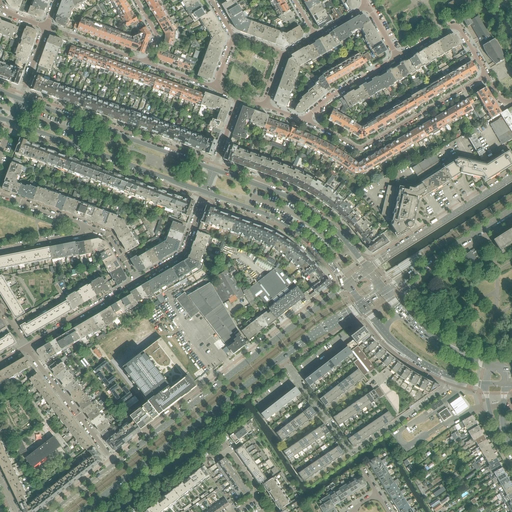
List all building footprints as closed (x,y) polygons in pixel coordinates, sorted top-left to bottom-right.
[(21,6),(22,0),(16,0),(17,1),(14,2),(15,3),(10,6),(11,8),(19,11),(21,6)] [(41,19),(45,8),(46,8),(48,5),(35,0),(33,8),(31,7),(29,14),(37,17),(41,19)] [(75,6),(71,0),(63,0),(60,7),(71,11),(73,8),(75,6)] [(163,6),(160,1),(159,0),(150,0),(147,2),(148,3),(147,4),(148,6),(149,6),(150,8),(150,9),(151,10),(152,11),(153,12),(163,6)] [(199,6),(197,2),(195,0),(186,0),(184,2),(192,15),(202,9),(200,5),(199,6)] [(242,13),(237,6),(233,0),(231,0),(227,3),(222,5),(231,19),(242,13)] [(324,10),(320,4),(317,0),(310,0),(306,3),(305,3),(313,17),(324,10)] [(356,7),(357,4),(355,1),(356,1),(355,0),(341,0),(344,5),(348,12),(353,9),(356,7)] [(473,4),(470,0),(454,0),(448,4),(451,9),(462,3),(465,8),(473,4)] [(290,11),(288,8),(287,8),(285,5),(286,4),(284,1),(274,7),(276,10),(275,10),(277,14),(278,14),(280,16),(290,11)] [(131,10),(130,8),(129,8),(128,6),(128,5),(127,3),(126,3),(126,2),(117,7),(122,17),(131,12),(131,10)] [(169,15),(166,11),(163,6),(153,12),(153,13),(153,14),(154,15),(155,15),(156,18),(157,20),(158,21),(169,15)] [(67,23),(71,11),(60,7),(56,19),(57,20),(56,21),(57,24),(59,25),(61,26),(61,27),(63,27),(65,27),(67,23)] [(196,21),(199,19),(207,14),(205,11),(204,12),(202,9),(192,15),(196,21)] [(320,29),(332,22),(328,16),(327,17),(324,10),(313,17),(320,29)] [(247,34),(251,22),(254,18),(251,15),(248,17),(244,11),(242,13),(231,19),(237,30),(238,31),(247,34)] [(294,18),(290,12),(290,11),(280,16),(279,17),(282,21),(283,21),(284,23),(285,23),(288,21),(294,18)] [(137,21),(135,16),(134,16),(133,15),(134,14),(133,13),(132,13),(131,12),(122,17),(126,23),(126,22),(129,26),(133,24),(137,21)] [(219,25),(215,19),(211,12),(207,14),(199,19),(206,30),(207,29),(208,32),(219,25)] [(161,26),(172,20),(175,18),(174,16),(171,17),(172,17),(171,18),(169,18),(169,17),(170,17),(169,15),(158,21),(161,26)] [(364,25),(369,22),(367,19),(365,17),(364,16),(363,16),(362,16),(361,16),(359,17),(358,17),(346,24),(351,32),(357,29),(362,29),(364,25)] [(492,40),(489,36),(478,16),(471,20),(468,16),(463,19),(467,27),(471,25),(483,46),(484,50),(488,56),(495,65),(504,60),(501,49),(497,42),(494,39),(492,40)] [(88,33),(92,22),(82,19),(78,29),(79,30),(80,31),(81,31),(82,31),(85,32),(86,33),(87,33),(88,33)] [(164,31),(174,24),(172,20),(161,26),(164,31)] [(13,33),(16,26),(1,21),(0,24),(0,34),(11,38),(12,39),(13,37),(12,36),(13,33)] [(99,37),(103,26),(92,22),(88,33),(90,34),(92,35),(95,35),(95,36),(97,37),(97,36),(99,37)] [(261,39),(265,27),(251,22),(247,34),(261,39)] [(367,44),(378,38),(369,22),(364,25),(362,29),(366,36),(364,37),(362,38),(365,42),(366,42),(367,44)] [(177,29),(174,24),(164,31),(166,34),(177,29)] [(349,36),(351,34),(352,34),(351,32),(346,24),(332,32),(333,32),(338,41),(339,43),(350,37),(349,36)] [(226,36),(219,25),(208,32),(213,39),(212,41),(211,41),(209,47),(221,51),(226,37),(226,36)] [(303,34),(299,27),(298,25),(296,26),(297,29),(291,32),(296,40),(302,37),(303,34)] [(109,41),(113,30),(103,26),(99,37),(100,37),(100,38),(102,39),(103,38),(105,39),(105,40),(107,41),(108,40),(109,41)] [(32,46),(35,39),(36,36),(37,33),(36,31),(33,30),(26,27),(21,42),(32,46)] [(150,35),(146,27),(140,31),(142,34),(139,35),(141,40),(148,42),(150,35)] [(275,44),(279,32),(265,27),(261,39),(275,44)] [(178,35),(178,33),(182,32),(184,31),(183,29),(181,29),(177,29),(166,34),(166,39),(178,39),(178,36),(178,35)] [(119,44),(123,35),(117,32),(113,30),(109,41),(110,41),(111,42),(112,42),(113,42),(116,43),(116,44),(117,44),(118,44),(119,44)] [(288,45),(283,36),(284,34),(279,32),(275,44),(283,47),(285,47),(288,45)] [(296,40),(291,32),(286,35),(284,34),(283,36),(288,45),(296,40)] [(325,51),(338,44),(339,43),(338,41),(333,32),(329,34),(330,35),(323,39),(322,38),(319,40),(325,51)] [(461,44),(456,36),(455,36),(455,35),(453,34),(451,35),(450,35),(443,39),(442,39),(439,41),(442,47),(440,48),(443,54),(456,46),(457,47),(461,44)] [(131,49),(134,41),(133,39),(127,37),(128,36),(123,35),(119,44),(121,45),(121,46),(123,46),(126,47),(128,48),(129,48),(131,49)] [(146,47),(148,42),(141,40),(139,35),(133,39),(134,41),(131,49),(144,53),(146,47)] [(62,47),(64,41),(55,38),(52,37),(50,38),(49,40),(48,40),(45,51),(57,55),(59,48),(60,48),(60,46),(62,47)] [(386,51),(378,38),(367,44),(371,51),(375,57),(386,51)] [(175,42),(175,40),(177,40),(177,41),(181,41),(182,39),(178,39),(166,39),(163,45),(167,46),(168,47),(169,46),(172,48),(173,46),(175,42)] [(200,46),(199,44),(196,39),(194,40),(191,45),(199,48),(200,46)] [(312,59),(325,51),(319,40),(316,42),(316,43),(309,47),(309,46),(305,48),(312,59)] [(443,54),(440,48),(442,47),(439,41),(434,44),(427,48),(427,49),(426,49),(425,49),(422,51),(423,51),(429,62),(443,54)] [(27,61),(30,53),(32,46),(21,42),(20,45),(19,44),(16,54),(17,54),(16,57),(21,59),(27,61)] [(74,54),(75,52),(77,48),(76,48),(76,47),(74,47),(73,47),(72,47),(69,53),(68,56),(73,58),(74,55),(74,54)] [(216,66),(221,51),(209,47),(204,61),(216,66)] [(312,59),(305,48),(292,55),(292,56),(293,58),(299,67),(312,59)] [(83,58),(83,57),(84,55),(86,52),(85,52),(85,51),(83,50),(83,51),(81,50),(80,53),(79,54),(78,56),(79,56),(78,60),(76,65),(77,65),(79,60),(82,61),(83,58)] [(51,70),(57,55),(45,51),(39,66),(48,69),(51,70)] [(88,59),(88,57),(89,57),(90,53),(90,52),(87,51),(87,52),(86,52),(84,55),(83,57),(83,58),(82,61),(87,63),(88,60),(88,59)] [(161,60),(164,53),(159,51),(156,58),(161,60)] [(429,62),(423,51),(419,54),(418,53),(415,55),(421,66),(423,64),(424,65),(429,63),(428,62),(429,62)] [(167,62),(169,55),(164,53),(161,60),(167,62)] [(183,68),(187,57),(188,55),(186,54),(186,56),(182,54),(181,57),(181,59),(178,66),(183,68)] [(364,63),(361,58),(359,54),(350,59),(355,68),(356,68),(357,68),(358,67),(359,66),(361,65),(362,65),(363,64),(364,63)] [(97,62),(98,60),(99,57),(99,56),(97,55),(96,56),(95,55),(94,58),(93,59),(92,61),(93,61),(91,65),(96,66),(97,63),(97,62)] [(172,64),(175,57),(169,55),(167,62),(172,64)] [(355,68),(350,59),(347,55),(346,55),(349,59),(341,64),(346,74),(348,73),(350,72),(352,70),(353,70),(354,70),(354,69),(355,68)] [(421,66),(415,55),(413,56),(413,57),(405,61),(402,62),(409,73),(411,72),(412,72),(419,68),(418,67),(421,66)] [(191,64),(193,57),(192,56),(191,58),(187,57),(183,68),(189,70),(191,64)] [(178,66),(181,59),(175,57),(172,64),(178,66)] [(106,66),(107,64),(109,60),(108,60),(108,59),(106,58),(106,59),(104,58),(103,62),(102,62),(101,64),(102,65),(101,68),(99,73),(100,73),(101,71),(102,69),(105,70),(106,66)] [(296,79),(299,72),(297,71),(299,67),(293,58),(289,60),(284,74),(296,79)] [(476,70),(470,60),(467,62),(467,63),(465,64),(472,75),(477,72),(476,70)] [(211,78),(213,73),(216,66),(204,61),(200,71),(198,76),(207,79),(207,77),(211,78)] [(115,69),(116,67),(117,67),(118,63),(117,63),(117,62),(115,62),(113,62),(112,65),(111,65),(110,67),(111,68),(110,71),(114,73),(116,70),(115,69)] [(409,73),(402,62),(399,64),(400,65),(392,69),(392,68),(389,70),(395,81),(398,79),(399,80),(407,75),(406,74),(409,73)] [(346,74),(341,64),(338,66),(332,69),(337,79),(339,78),(341,77),(343,76),(344,76),(345,75),(345,74),(346,74)] [(472,75),(465,64),(457,69),(463,80),(466,78),(465,78),(469,76),(470,76),(472,75)] [(124,72),(125,70),(126,70),(127,67),(127,66),(124,65),(124,66),(122,65),(121,68),(121,69),(120,71),(119,75),(123,76),(124,73),(124,72)] [(47,72),(48,69),(39,66),(36,73),(39,74),(41,70),(47,72)] [(129,74),(130,72),(132,69),(132,68),(129,66),(128,67),(127,67),(126,70),(125,70),(124,72),(124,73),(123,76),(128,78),(129,75),(129,74)] [(18,85),(23,71),(16,68),(15,69),(11,68),(11,69),(7,67),(3,79),(7,81),(7,80),(11,81),(12,81),(11,82),(18,85)] [(134,76),(135,74),(136,74),(137,70),(134,68),(133,69),(132,69),(130,72),(129,74),(129,75),(128,78),(133,80),(135,77),(134,76)] [(337,79),(332,69),(323,75),(324,76),(329,84),(332,83),(332,82),(334,81),(335,81),(336,80),(336,79),(337,79)] [(463,80),(457,69),(448,75),(454,85),(457,84),(457,83),(460,81),(461,81),(463,80)] [(139,78),(140,76),(141,76),(142,72),(142,71),(139,70),(138,71),(137,70),(136,74),(135,74),(134,76),(135,77),(133,80),(139,82),(140,79),(139,78)] [(395,81),(389,70),(386,72),(383,75),(379,77),(378,76),(376,78),(382,88),(385,87),(385,88),(393,83),(393,82),(395,81)] [(144,80),(145,78),(146,77),(147,74),(147,73),(144,72),(143,73),(142,72),(141,76),(140,76),(139,78),(140,79),(139,82),(138,84),(137,87),(138,87),(139,84),(140,84),(140,83),(143,84),(145,80),(144,80)] [(149,81),(150,79),(151,79),(152,76),(152,75),(149,74),(148,75),(147,74),(146,77),(145,78),(144,80),(145,80),(143,84),(148,86),(150,82),(149,81)] [(291,93),(293,87),(295,87),(295,88),(298,89),(299,86),(296,85),(297,85),(294,84),(296,79),(284,74),(279,88),(291,93)] [(45,94),(49,81),(46,80),(46,81),(42,79),(42,78),(36,75),(31,89),(38,92),(40,92),(45,94)] [(454,85),(448,75),(440,80),(446,90),(448,89),(448,88),(452,86),(454,85)] [(153,87),(157,78),(157,77),(154,76),(153,76),(152,76),(151,79),(150,79),(149,81),(150,82),(148,86),(153,87)] [(329,86),(328,85),(329,84),(324,76),(319,79),(320,80),(315,84),(316,85),(324,94),(326,93),(326,91),(325,90),(328,88),(329,86)] [(159,90),(163,80),(162,80),(162,79),(159,78),(157,78),(153,87),(153,89),(155,90),(155,89),(158,90),(159,90)] [(382,88),(376,78),(372,80),(373,80),(366,84),(363,86),(369,97),(382,89),(382,88)] [(164,92),(168,82),(167,82),(168,81),(165,80),(164,80),(163,80),(159,90),(158,90),(158,91),(160,92),(161,91),(164,92)] [(446,90),(440,80),(430,85),(436,96),(439,94),(438,94),(443,91),(443,92),(446,90)] [(55,98),(60,86),(57,85),(58,82),(55,81),(54,84),(52,83),(53,82),(49,81),(45,94),(52,96),(52,97),(55,98)] [(169,94),(173,84),(173,83),(170,81),(170,82),(168,82),(164,92),(163,93),(166,94),(166,93),(169,94)] [(175,96),(178,86),(178,85),(175,83),(175,84),(173,84),(169,94),(169,95),(171,96),(171,94),(174,96),(175,96)] [(180,98),(184,87),(183,87),(184,87),(180,85),(180,86),(178,86),(175,96),(174,96),(174,97),(176,98),(176,96),(180,98)] [(324,94),(316,85),(308,92),(316,101),(324,94)] [(436,96),(430,85),(420,91),(427,101),(429,100),(429,99),(432,98),(433,97),(436,96)] [(66,102),(71,89),(68,88),(67,89),(60,86),(55,98),(59,100),(59,99),(66,102)] [(369,97),(363,86),(359,87),(360,88),(354,91),(353,91),(350,93),(356,103),(359,102),(359,103),(369,97)] [(185,100),(189,89),(189,88),(186,87),(186,88),(184,87),(180,98),(179,99),(181,99),(182,98),(185,99),(185,100)] [(494,100),(489,93),(486,87),(476,93),(484,106),(494,100)] [(288,103),(289,100),(291,93),(279,88),(276,95),(274,101),(278,103),(277,104),(286,107),(288,103)] [(77,106),(82,94),(74,91),(74,90),(71,89),(66,102),(74,104),(74,105),(77,106)] [(190,103),(194,91),(194,90),(191,89),(191,90),(189,89),(185,100),(185,99),(185,100),(187,101),(190,103)] [(88,110),(93,97),(90,96),(90,97),(87,96),(88,94),(89,94),(90,91),(87,90),(85,95),(82,94),(77,106),(81,108),(81,107),(88,110)] [(196,103),(200,93),(199,93),(200,92),(196,91),(196,92),(194,91),(190,103),(192,103),(193,102),(196,103)] [(427,101),(420,91),(411,96),(417,107),(420,105),(419,105),(424,102),(424,103),(427,101)] [(316,101),(308,92),(302,98),(303,99),(299,102),(300,104),(299,105),(304,111),(316,101)] [(205,94),(202,93),(201,94),(200,93),(196,103),(195,104),(198,105),(198,104),(201,105),(205,94)] [(216,107),(220,98),(205,93),(205,94),(201,105),(213,110),(213,109),(216,109),(216,107)] [(356,103),(350,93),(347,95),(344,97),(350,107),(356,103)] [(417,107),(411,96),(401,102),(408,112),(411,111),(410,110),(414,108),(414,109),(417,107)] [(99,114),(104,102),(96,99),(96,98),(93,97),(88,110),(96,112),(96,113),(99,114)] [(225,118),(230,104),(230,102),(229,102),(220,98),(216,107),(221,109),(218,116),(225,118)] [(348,108),(343,98),(340,99),(346,109),(348,108)] [(470,105),(467,99),(458,104),(464,115),(473,110),(470,105)] [(501,113),(498,108),(494,100),(484,106),(491,119),(500,114),(501,113)] [(110,118),(115,105),(112,104),(112,105),(104,102),(99,114),(103,116),(103,115),(110,118)] [(408,112),(401,102),(392,108),(398,118),(401,116),(404,114),(405,114),(408,112)] [(464,116),(464,115),(458,104),(446,112),(451,121),(450,121),(452,123),(457,120),(459,123),(461,121),(460,118),(464,116)] [(121,122),(126,110),(118,107),(118,106),(115,105),(110,118),(118,120),(118,121),(121,122)] [(304,111),(299,105),(297,106),(296,111),(300,113),(301,113),(304,111)] [(133,126),(137,113),(134,112),(134,110),(132,109),(133,107),(132,106),(131,109),(132,110),(131,112),(126,110),(121,122),(125,124),(125,123),(133,126)] [(511,106),(503,112),(501,113),(500,114),(502,118),(511,133),(511,106)] [(243,130),(247,118),(251,120),(254,111),(245,108),(244,108),(243,108),(243,109),(236,128),(243,130)] [(398,118),(392,108),(383,113),(389,123),(392,121),(395,119),(395,120),(398,118)] [(338,125),(343,116),(338,113),(337,113),(338,112),(335,110),(334,109),(333,110),(332,110),(331,114),(329,120),(331,122),(332,121),(335,123),(338,125)] [(143,130),(148,118),(142,116),(143,114),(144,115),(145,112),(142,111),(141,114),(141,113),(140,114),(137,113),(133,126),(140,128),(140,129),(143,130)] [(268,119),(269,116),(254,111),(251,120),(250,122),(253,123),(252,124),(264,128),(268,119)] [(445,124),(450,121),(451,121),(446,112),(433,119),(440,131),(445,128),(446,130),(447,129),(448,131),(451,129),(449,125),(446,127),(445,124)] [(389,123),(383,113),(375,118),(381,128),(384,126),(383,126),(387,124),(387,125),(389,123)] [(154,134),(159,122),(153,120),(155,115),(154,114),(153,117),(152,116),(151,119),(148,118),(143,130),(147,132),(147,131),(154,134)] [(223,123),(225,118),(218,116),(213,115),(212,119),(223,123)] [(346,130),(351,121),(343,116),(338,125),(340,126),(344,128),(346,130)] [(381,128),(375,118),(366,123),(367,124),(372,133),(375,132),(375,131),(376,131),(378,129),(378,130),(381,128)] [(511,133),(502,118),(490,125),(502,145),(511,139),(511,133)] [(221,131),(223,123),(212,119),(211,122),(210,121),(208,126),(212,128),(221,131)] [(274,135),(278,123),(268,119),(264,128),(264,130),(263,132),(266,133),(266,132),(267,132),(274,135)] [(440,131),(433,119),(420,127),(425,136),(426,136),(430,133),(431,135),(432,135),(433,135),(432,136),(434,137),(436,136),(434,134),(440,131)] [(355,136),(361,127),(355,124),(356,123),(351,121),(346,130),(349,131),(353,133),(353,134),(355,136)] [(165,138),(170,126),(159,122),(154,134),(162,136),(162,137),(165,138)] [(285,138),(289,127),(278,123),(274,135),(285,139),(285,138)] [(372,133),(367,124),(363,127),(361,127),(355,136),(358,137),(359,137),(361,139),(369,134),(370,135),(372,133)] [(176,142),(181,130),(176,128),(177,125),(176,125),(175,128),(170,126),(165,138),(169,140),(169,139),(176,142)] [(291,140),(295,129),(289,127),(285,138),(291,141),(291,140)] [(420,142),(427,138),(426,136),(425,136),(420,127),(407,134),(413,143),(417,141),(418,143),(420,145),(422,144),(420,142)] [(247,132),(243,130),(236,128),(233,135),(240,138),(245,139),(247,134),(246,134),(247,132)] [(187,146),(192,133),(181,129),(181,130),(176,142),(184,144),(184,145),(187,146)] [(305,145),(309,134),(295,129),(291,140),(294,141),(294,142),(301,144),(301,143),(305,145)] [(199,150),(203,137),(204,135),(200,133),(201,131),(199,130),(198,133),(198,135),(192,133),(187,146),(191,148),(191,147),(199,150)] [(317,151),(322,141),(309,134),(305,145),(304,146),(314,150),(313,151),(316,153),(317,151)] [(407,147),(413,143),(407,134),(394,142),(399,151),(400,151),(401,152),(407,149),(408,152),(410,151),(409,148),(408,149),(407,147)] [(488,158),(474,134),(468,138),(479,156),(481,159),(484,161),(488,158)] [(212,155),(217,141),(211,139),(210,140),(203,137),(199,150),(205,152),(205,153),(212,155)] [(31,158),(36,145),(32,143),(32,144),(29,143),(30,143),(27,142),(27,141),(21,139),(16,153),(24,155),(31,158)] [(231,162),(236,148),(238,144),(233,142),(231,141),(224,160),(228,161),(231,162)] [(335,148),(330,145),(322,141),(317,151),(320,152),(320,153),(326,157),(325,158),(328,160),(330,157),(335,148)] [(396,153),(399,151),(394,142),(381,149),(387,159),(389,157),(390,158),(393,156),(393,155),(396,153)] [(47,164),(52,150),(48,149),(47,150),(40,147),(40,146),(36,145),(31,158),(47,164)] [(242,166),(247,152),(236,148),(231,162),(234,163),(234,162),(239,164),(239,165),(242,166)] [(348,156),(343,152),(335,148),(330,157),(332,159),(331,160),(338,164),(339,163),(341,165),(342,165),(348,156)] [(383,160),(387,159),(381,149),(369,157),(374,166),(376,164),(377,165),(384,161),(383,160)] [(511,164),(511,154),(511,152),(509,149),(484,165),(458,159),(444,168),(451,180),(461,173),(481,178),(484,182),(511,164)] [(69,172),(74,158),(70,157),(69,158),(62,155),(55,153),(55,152),(52,150),(47,164),(69,172)] [(301,153),(299,157),(306,159),(309,152),(310,150),(308,150),(308,151),(308,152),(306,156),(301,153)] [(253,170),(258,156),(247,152),(242,166),(244,167),(245,166),(249,168),(250,169),(253,170)] [(451,180),(444,168),(435,154),(412,168),(421,183),(422,184),(421,184),(427,193),(428,193),(428,194),(451,180)] [(263,174),(269,160),(258,156),(253,170),(255,171),(256,170),(260,172),(261,173),(263,174)] [(358,163),(355,161),(348,156),(342,165),(344,166),(343,167),(350,172),(349,173),(354,173),(354,172),(358,172),(358,163)] [(370,168),(374,166),(369,157),(358,163),(358,172),(360,172),(360,173),(365,174),(365,172),(371,169),(370,168)] [(91,180),(96,166),(92,165),(91,166),(77,161),(78,160),(74,158),(69,172),(91,180)] [(274,178),(280,164),(269,160),(263,174),(266,175),(267,174),(271,176),(272,177),(274,178)] [(21,172),(23,166),(20,165),(12,162),(8,173),(17,176),(18,177),(20,171),(21,172)] [(285,182),(291,168),(280,164),(274,178),(277,179),(278,178),(282,180),(282,181),(285,182)] [(113,188),(118,175),(114,173),(114,174),(99,169),(100,168),(96,166),(91,180),(113,188)] [(296,186),(303,173),(291,168),(285,182),(288,183),(289,182),(293,184),(293,185),(296,186)] [(16,180),(17,176),(8,173),(2,189),(17,194),(21,184),(20,183),(18,184),(17,183),(16,180)] [(306,192),(314,179),(303,173),(296,186),(298,188),(299,187),(303,189),(303,190),(306,192)] [(135,196),(140,183),(136,181),(136,182),(122,177),(122,176),(118,175),(113,188),(135,196)] [(316,198),(325,185),(314,179),(306,192),(309,193),(313,195),(313,196),(316,198)] [(158,204),(162,191),(158,189),(158,190),(144,185),(144,184),(140,183),(135,196),(146,200),(158,204)] [(414,224),(420,199),(428,194),(428,193),(427,193),(421,184),(422,184),(421,183),(418,185),(412,188),(409,187),(409,190),(393,187),(388,185),(383,207),(384,207),(383,211),(382,211),(381,215),(393,218),(391,225),(392,227),(396,233),(394,234),(397,238),(411,229),(410,229),(413,227),(413,224),(414,224)] [(34,200),(37,189),(30,186),(29,186),(27,185),(26,187),(22,185),(23,184),(21,184),(17,194),(33,200),(33,199),(34,200)] [(328,200),(335,193),(325,185),(316,198),(318,199),(319,199),(323,202),(323,203),(325,204),(328,200)] [(48,205),(52,193),(38,188),(37,189),(34,200),(36,201),(37,200),(45,204),(47,205),(48,204),(48,205)] [(174,210),(178,196),(174,195),(174,196),(166,193),(166,192),(162,191),(158,204),(174,210)] [(63,210),(66,200),(67,199),(52,193),(48,205),(49,205),(50,206),(51,206),(60,209),(62,210),(63,210)] [(334,212),(344,201),(335,193),(328,200),(325,204),(328,206),(332,209),(332,210),(334,212)] [(190,216),(194,203),(195,202),(188,200),(186,200),(185,199),(185,200),(182,199),(182,198),(178,196),(174,210),(182,213),(190,216)] [(77,215),(81,204),(72,200),(67,199),(66,200),(63,210),(63,211),(65,211),(66,211),(74,214),(74,215),(76,215),(77,215)] [(343,219),(354,209),(344,201),(334,212),(337,213),(341,216),(341,217),(343,219)] [(91,220),(96,209),(81,204),(77,215),(78,216),(79,217),(80,216),(88,219),(89,220),(90,221),(91,220)] [(209,224),(214,209),(211,208),(210,208),(207,207),(202,222),(204,222),(204,223),(209,224)] [(106,226),(110,214),(96,209),(91,220),(92,220),(92,221),(94,222),(94,221),(99,223),(103,225),(105,226),(106,225),(106,226)] [(220,227),(224,213),(222,212),(221,213),(217,211),(216,210),(214,209),(209,224),(210,224),(220,227)] [(351,228),(362,218),(354,209),(343,219),(345,221),(346,221),(349,225),(351,228)] [(231,231),(235,217),(233,216),(232,217),(228,215),(227,214),(224,213),(220,227),(231,231)] [(113,229),(117,218),(118,217),(110,214),(106,226),(107,226),(113,229)] [(241,235),(246,221),(243,220),(243,221),(238,219),(238,218),(235,217),(231,231),(241,235)] [(130,232),(123,220),(117,218),(113,229),(114,229),(118,236),(118,237),(119,239),(130,232)] [(358,236),(370,227),(362,218),(351,228),(353,230),(354,230),(357,233),(357,234),(358,236)] [(252,239),(257,225),(254,224),(249,223),(249,222),(246,221),(241,235),(252,239)] [(181,238),(182,235),(184,230),(185,230),(185,228),(185,227),(177,224),(173,222),(167,237),(180,242),(180,241),(181,241),(181,239),(181,238)] [(206,232),(201,230),(204,222),(202,222),(198,232),(205,234),(206,232)] [(263,243),(269,230),(265,228),(265,229),(260,227),(260,226),(257,225),(252,239),(263,243)] [(378,237),(371,228),(370,227),(358,236),(360,239),(361,239),(364,242),(364,243),(366,246),(378,237)] [(500,236),(493,240),(495,242),(501,252),(502,253),(503,253),(505,252),(503,249),(506,247),(511,243),(511,228),(511,229),(505,233),(500,236)] [(273,248),(280,235),(277,233),(276,234),(272,232),(272,231),(269,230),(263,243),(273,248)] [(135,241),(134,239),(130,232),(119,239),(120,241),(121,242),(125,249),(125,250),(127,252),(140,244),(137,240),(135,241)] [(204,249),(207,243),(209,236),(205,234),(198,232),(197,235),(195,242),(194,242),(193,245),(204,249)] [(377,251),(390,242),(383,233),(378,237),(366,246),(365,246),(368,249),(370,252),(371,252),(372,254),(377,251)] [(282,254),(291,242),(288,240),(287,240),(283,238),(283,237),(280,235),(273,248),(270,253),(273,255),(275,251),(274,251),(275,249),(282,254)] [(177,251),(179,245),(179,244),(180,242),(167,237),(166,239),(167,241),(159,246),(166,257),(166,256),(167,256),(168,255),(176,250),(177,251)] [(98,251),(102,240),(100,239),(99,240),(98,239),(84,242),(86,254),(92,253),(92,252),(93,251),(93,250),(95,250),(98,251)] [(103,261),(113,255),(106,243),(105,242),(102,240),(98,251),(101,252),(101,253),(100,254),(101,256),(100,256),(103,261)] [(79,254),(77,243),(77,242),(63,245),(65,256),(79,254)] [(86,254),(84,242),(77,243),(79,254),(79,255),(86,254)] [(291,261),(301,249),(298,247),(297,247),(294,245),(293,244),(291,242),(282,254),(283,254),(291,261)] [(479,256),(477,252),(486,246),(484,243),(462,257),(464,260),(463,261),(465,264),(466,263),(469,269),(482,261),(480,257),(477,259),(476,258),(479,256)] [(65,256),(63,245),(50,247),(52,258),(53,262),(57,261),(58,265),(62,264),(61,260),(61,257),(65,256)] [(199,263),(204,249),(193,245),(192,249),(190,256),(189,256),(188,259),(199,263)] [(165,257),(166,257),(159,246),(146,253),(152,265),(152,264),(153,264),(155,263),(155,262),(162,258),(163,258),(165,257)] [(52,258),(50,247),(36,250),(38,261),(52,258)] [(299,268),(310,258),(307,255),(303,252),(303,251),(301,249),(291,261),(299,268)] [(38,261),(36,250),(23,253),(25,264),(38,261)] [(25,264),(23,253),(9,255),(12,266),(25,264)] [(152,265),(146,253),(138,258),(137,256),(131,260),(137,269),(138,271),(140,271),(149,266),(150,266),(152,265),(152,264),(152,265)] [(0,268),(12,266),(9,255),(0,257),(0,268)] [(120,267),(117,261),(113,255),(103,261),(110,273),(120,267)] [(289,309),(298,302),(304,297),(303,295),(298,287),(297,287),(296,286),(291,290),(288,287),(293,283),(293,282),(290,278),(286,275),(284,273),(282,271),(279,269),(276,268),(258,258),(254,265),(269,273),(249,289),(254,299),(259,295),(259,296),(266,304),(271,300),(274,303),(268,308),(270,309),(277,318),(283,313),(284,313),(286,311),(289,309)] [(318,267),(316,265),(315,265),(312,261),(312,260),(310,258),(299,268),(304,273),(302,274),(302,277),(304,279),(307,277),(307,276),(318,267)] [(201,270),(203,264),(199,263),(188,259),(172,268),(180,282),(201,270)] [(244,295),(233,277),(236,276),(235,275),(237,273),(233,266),(226,270),(218,275),(220,279),(212,284),(223,304),(224,303),(228,300),(229,300),(231,303),(240,298),(244,295)] [(126,280),(126,278),(125,275),(120,267),(110,273),(113,279),(114,279),(118,285),(123,282),(126,280)] [(326,277),(324,274),(323,274),(320,271),(320,270),(318,267),(307,276),(307,277),(314,286),(326,277)] [(182,286),(180,282),(172,268),(148,283),(154,293),(160,304),(164,301),(160,294),(168,289),(169,292),(172,290),(173,292),(182,286)] [(7,284),(4,279),(3,280),(1,276),(0,276),(0,292),(1,293),(9,288),(7,285),(7,284)] [(109,290),(105,283),(102,277),(100,279),(99,278),(92,282),(92,283),(90,284),(96,295),(97,295),(99,294),(98,293),(105,290),(106,291),(107,292),(109,290)] [(226,310),(223,304),(212,284),(210,282),(211,282),(208,277),(205,279),(208,284),(195,291),(187,296),(199,312),(233,355),(246,344),(245,342),(226,310)] [(317,293),(330,283),(328,280),(326,277),(314,286),(312,287),(316,291),(317,293)] [(112,289),(109,284),(114,281),(113,279),(108,282),(106,283),(105,283),(109,290),(112,289)] [(63,292),(57,282),(53,284),(59,294),(63,292)] [(154,293),(148,283),(142,286),(147,296),(150,294),(150,295),(154,293)] [(96,295),(90,284),(87,286),(87,285),(80,289),(80,290),(78,291),(84,302),(85,302),(87,301),(87,300),(93,296),(94,297),(96,296),(96,295)] [(147,296),(142,286),(131,293),(132,294),(136,302),(139,300),(139,301),(144,298),(144,297),(147,296)] [(254,299),(249,289),(249,288),(248,288),(247,286),(242,288),(243,291),(245,295),(250,305),(246,307),(247,308),(256,302),(255,299),(254,299)] [(15,296),(12,291),(11,292),(9,288),(1,293),(8,306),(17,301),(14,297),(15,296)] [(410,289),(403,293),(404,294),(406,297),(413,293),(411,290),(410,289)] [(84,302),(78,291),(75,293),(75,292),(68,296),(68,297),(66,299),(67,301),(72,310),(75,308),(75,307),(81,304),(81,303),(82,304),(84,303),(84,302)] [(199,312),(187,296),(185,292),(176,299),(191,318),(199,312)] [(136,302),(132,294),(122,300),(127,309),(130,308),(131,309),(136,306),(136,305),(138,303),(136,302)] [(61,316),(72,310),(67,301),(66,299),(64,300),(66,302),(64,303),(63,302),(58,305),(59,306),(56,308),(61,316)] [(127,309),(122,300),(117,303),(115,304),(111,306),(117,315),(119,314),(119,315),(125,312),(124,311),(127,309)] [(22,309),(21,306),(19,304),(17,301),(8,306),(16,318),(24,313),(22,309)] [(106,325),(118,318),(117,315),(111,306),(109,308),(102,313),(101,312),(100,313),(99,314),(106,325)] [(49,323),(61,316),(56,308),(52,310),(51,309),(47,312),(47,313),(44,315),(49,323)] [(277,318),(270,309),(267,312),(266,312),(262,315),(268,326),(269,325),(270,324),(271,324),(272,323),(274,321),(275,321),(276,320),(276,319),(277,319),(277,318)] [(157,310),(154,313),(159,319),(162,316),(157,310)] [(151,315),(145,319),(148,323),(154,318),(155,317),(153,313),(151,315)] [(106,325),(99,314),(98,314),(97,315),(97,316),(89,320),(87,321),(93,331),(93,332),(106,325)] [(49,323),(44,315),(40,317),(40,316),(35,319),(36,320),(32,322),(37,330),(49,323)] [(268,326),(262,315),(256,320),(263,329),(268,326)] [(162,316),(159,319),(161,321),(163,325),(167,322),(164,319),(162,316)] [(263,329),(256,320),(253,322),(251,318),(251,319),(250,318),(249,320),(258,333),(263,329)] [(37,330),(32,322),(28,324),(28,323),(27,324),(24,319),(18,322),(26,335),(27,336),(37,330)] [(145,319),(142,322),(148,329),(151,327),(148,323),(145,319)] [(258,333),(249,320),(246,322),(248,325),(246,327),(253,337),(258,333)] [(80,339),(93,331),(87,321),(86,322),(86,321),(84,322),(84,323),(80,326),(77,327),(76,327),(75,328),(75,329),(80,339)] [(161,321),(155,326),(157,330),(163,325),(161,321)] [(137,322),(134,325),(139,331),(142,328),(137,322)] [(132,327),(125,331),(128,335),(134,330),(136,329),(133,325),(132,327)] [(253,337),(246,327),(244,329),(242,326),(240,328),(242,332),(249,341),(249,340),(253,337)] [(409,408),(440,386),(429,381),(426,379),(419,375),(416,374),(409,369),(402,364),(399,362),(395,359),(394,358),(391,355),(385,350),(379,344),(373,338),(368,332),(364,326),(351,336),(353,340),(357,345),(350,350),(353,353),(358,359),(353,363),(358,369),(364,376),(369,372),(370,373),(375,368),(360,349),(362,347),(386,378),(409,408)] [(142,328),(139,331),(141,333),(144,337),(147,334),(144,331),(142,328)] [(68,346),(80,339),(75,329),(74,329),(73,329),(72,329),(72,330),(65,334),(64,334),(63,335),(63,336),(62,336),(68,346)] [(15,342),(10,334),(8,330),(3,333),(5,336),(3,338),(4,339),(0,340),(0,341),(4,350),(16,343),(15,342)] [(125,331),(122,334),(128,341),(131,339),(128,335),(125,331)] [(117,333),(114,336),(116,339),(119,343),(123,341),(117,333)] [(141,333),(135,338),(137,342),(144,337),(141,333)] [(56,353),(68,346),(62,336),(61,336),(60,337),(53,341),(52,341),(51,342),(50,343),(56,353)] [(106,341),(106,342),(108,344),(109,345),(111,343),(115,340),(116,339),(114,336),(112,337),(109,340),(106,341)] [(161,337),(121,368),(148,402),(143,406),(130,416),(139,428),(141,430),(154,419),(160,415),(160,414),(163,411),(164,412),(167,410),(197,386),(195,384),(193,382),(195,381),(161,337)] [(357,345),(353,340),(346,345),(350,350),(357,345)] [(50,356),(56,353),(50,343),(49,343),(48,344),(47,345),(38,350),(37,352),(46,363),(49,361),(47,359),(50,356)] [(104,343),(101,346),(106,352),(109,349),(104,343)] [(353,353),(350,350),(346,345),(342,348),(348,356),(353,353)] [(111,352),(114,355),(120,350),(117,347),(115,348),(113,350),(111,352)] [(409,408),(386,378),(362,347),(360,349),(375,368),(370,373),(369,372),(364,376),(364,377),(368,382),(370,380),(372,383),(370,385),(373,390),(374,390),(374,389),(380,397),(379,398),(388,411),(390,410),(396,418),(406,412),(405,410),(409,408)] [(96,348),(93,350),(99,358),(102,355),(96,348)] [(348,356),(342,348),(341,348),(342,349),(338,352),(344,360),(348,356)] [(109,349),(106,352),(110,358),(114,355),(111,352),(109,349)] [(344,360),(338,352),(333,355),(340,363),(344,360)] [(320,399),(324,396),(328,392),(333,389),(337,386),(341,382),(345,379),(350,376),(354,372),(358,369),(353,363),(358,359),(353,353),(348,356),(344,360),(340,363),(335,366),(331,370),(327,373),(323,376),(318,380),(314,383),(310,387),(320,399)] [(340,363),(333,355),(329,358),(335,366),(340,363)] [(35,371),(30,365),(31,364),(25,357),(11,365),(16,374),(26,368),(29,372),(27,374),(25,371),(24,372),(22,373),(24,376),(25,375),(27,377),(33,372),(34,372),(35,371)] [(335,366),(329,358),(325,362),(331,370),(335,366)] [(106,360),(100,365),(102,368),(105,366),(108,364),(106,360)] [(331,370),(325,362),(325,361),(324,361),(325,362),(321,365),(327,373),(331,370)] [(51,370),(58,365),(56,362),(49,367),(51,370)] [(56,376),(68,367),(66,365),(65,366),(62,362),(58,365),(51,370),(52,371),(53,370),(55,373),(54,373),(56,376)] [(108,364),(105,366),(111,374),(114,371),(108,364)] [(16,374),(11,365),(0,371),(0,374),(4,381),(16,374)] [(100,365),(94,370),(96,373),(102,368),(100,365)] [(327,373),(321,365),(316,368),(323,376),(327,373)] [(77,378),(73,372),(70,369),(69,369),(68,367),(56,376),(58,379),(59,378),(64,384),(63,385),(65,388),(74,380),(77,378)] [(323,376),(316,368),(312,372),(318,380),(323,376)] [(364,377),(364,376),(358,369),(354,372),(360,380),(364,377)] [(100,372),(97,374),(102,380),(105,378),(100,372)] [(318,380),(312,372),(308,375),(314,383),(318,380)] [(360,380),(354,372),(350,376),(356,383),(360,380)] [(47,385),(41,378),(38,374),(37,374),(36,375),(35,375),(30,380),(39,391),(47,385)] [(314,383),(308,375),(308,374),(307,375),(308,375),(303,378),(310,387),(314,383)] [(113,376),(107,381),(110,384),(116,379),(113,376)] [(356,383),(350,376),(345,379),(352,387),(356,383)] [(105,378),(102,380),(107,387),(110,384),(107,381),(105,378)] [(352,387),(345,379),(341,382),(347,390),(352,387)] [(81,390),(82,389),(77,382),(76,382),(74,380),(65,388),(67,390),(68,390),(72,395),(72,396),(74,399),(83,392),(81,390)] [(347,390),(341,382),(337,386),(343,393),(347,390)] [(116,384),(109,390),(111,393),(114,390),(119,387),(116,384)] [(55,397),(50,390),(47,385),(39,391),(48,403),(55,397)] [(301,393),(294,385),(290,389),(296,397),(301,393)] [(343,393),(337,386),(333,389),(339,397),(343,393)] [(296,397),(290,389),(290,388),(289,388),(290,389),(286,392),(292,400),(296,397)] [(339,397),(333,389),(328,392),(335,400),(339,397)] [(374,389),(374,390),(373,390),(369,393),(375,401),(379,398),(380,397),(374,389)] [(114,390),(111,393),(117,400),(120,398),(114,390)] [(91,400),(88,397),(85,393),(85,394),(83,392),(74,399),(76,402),(77,401),(81,407),(80,407),(82,410),(92,403),(90,401),(91,400)] [(292,400),(286,392),(282,395),(288,404),(292,400)] [(335,400),(328,392),(324,396),(330,403),(335,400)] [(281,430),(285,426),(290,423),(294,420),(298,416),(302,413),(306,410),(311,406),(301,393),(296,397),(292,400),(288,404),(284,407),(279,410),(275,414),(271,417),(266,421),(276,433),(281,430)] [(375,401),(369,393),(365,396),(370,404),(375,401)] [(129,397),(127,399),(129,402),(135,398),(133,394),(129,397)] [(288,404),(282,395),(281,395),(281,396),(277,399),(284,407),(288,404)] [(330,403),(324,396),(320,399),(326,407),(330,403)] [(370,404),(365,396),(360,399),(366,407),(370,404)] [(446,411),(450,417),(452,420),(471,407),(463,396),(445,408),(446,411)] [(65,408),(59,401),(55,397),(48,403),(57,414),(65,408)] [(371,423),(375,420),(380,417),(384,414),(388,411),(379,398),(375,401),(370,404),(366,407),(361,410),(357,413),(353,416),(348,419),(344,422),(339,426),(348,439),(353,436),(357,433),(362,430),(366,427),(371,423)] [(284,407),(277,399),(273,402),(279,410),(284,407)] [(366,407),(360,399),(356,402),(361,410),(366,407)] [(434,411),(443,404),(441,401),(440,399),(430,406),(432,408),(434,411)] [(100,412),(97,408),(99,406),(94,401),(92,403),(82,410),(85,413),(85,412),(90,418),(89,419),(91,421),(101,414),(99,412),(100,412)] [(279,410),(273,402),(272,402),(273,402),(269,405),(275,414),(279,410)] [(361,410),(356,402),(351,405),(357,413),(361,410)] [(275,414),(269,405),(265,409),(271,417),(275,414)] [(357,413),(351,405),(347,408),(353,416),(357,413)] [(317,414),(311,406),(306,410),(312,417),(317,414)] [(74,420),(68,413),(65,408),(57,414),(66,426),(74,420)] [(271,417),(265,409),(264,408),(264,409),(260,412),(266,421),(271,417)] [(353,416),(347,408),(342,411),(348,419),(353,416)] [(452,416),(446,408),(438,414),(444,421),(452,416)] [(312,417),(306,410),(302,413),(308,421),(312,417)] [(390,410),(388,411),(384,414),(390,423),(396,418),(390,410)] [(348,419),(342,411),(338,414),(344,422),(348,419)] [(308,421),(302,413),(298,416),(304,424),(308,421)] [(109,426),(112,423),(109,420),(108,422),(103,416),(102,416),(101,414),(91,421),(93,424),(94,423),(99,429),(98,430),(100,433),(106,429),(109,426)] [(344,422),(338,414),(333,417),(339,426),(344,422)] [(390,423),(384,414),(380,417),(385,426),(390,423)] [(129,420),(127,422),(137,433),(141,430),(139,428),(130,416),(128,418),(129,420)] [(304,424),(298,416),(294,420),(300,427),(304,424)] [(465,427),(475,421),(475,420),(475,419),(474,418),(473,418),(472,416),(461,422),(459,423),(459,424),(461,428),(462,428),(462,429),(465,427)] [(385,426),(380,417),(375,420),(381,429),(385,426)] [(83,432),(77,425),(74,420),(66,426),(75,438),(83,432)] [(255,435),(247,426),(252,422),(250,420),(246,424),(242,426),(242,427),(247,433),(247,434),(248,435),(251,433),(253,436),(255,435)] [(300,427),(294,420),(290,423),(295,431),(300,427)] [(381,429),(375,420),(371,423),(376,432),(381,429)] [(466,432),(478,426),(477,424),(476,422),(475,422),(475,421),(465,427),(466,429),(465,430),(466,432)] [(120,431),(118,433),(125,442),(128,440),(127,439),(130,437),(133,435),(134,436),(137,433),(127,422),(122,426),(123,427),(119,430),(120,431)] [(295,431),(290,423),(285,426),(291,434),(295,431)] [(376,432),(371,423),(366,427),(372,435),(376,432)] [(330,432),(324,424),(319,427),(325,435),(330,432)] [(291,434),(285,426),(281,430),(287,437),(291,434)] [(471,436),(480,430),(480,429),(479,427),(478,427),(478,426),(466,432),(468,435),(469,434),(471,436)] [(247,433),(242,427),(241,428),(240,427),(237,429),(243,437),(247,434),(247,433)] [(325,435),(319,427),(315,430),(321,438),(325,435)] [(372,435),(366,427),(362,430),(367,438),(372,435)] [(243,437),(237,429),(235,432),(234,433),(239,440),(243,437)] [(287,437),(281,430),(276,433),(282,441),(287,437)] [(321,438),(315,430),(310,433),(316,441),(321,438)] [(367,438),(362,430),(357,433),(363,441),(367,438)] [(466,445),(470,443),(472,441),(483,435),(482,434),(482,433),(482,431),(481,431),(480,430),(471,436),(472,438),(471,439),(469,441),(465,443),(466,445)] [(92,444),(86,436),(83,432),(75,438),(84,450),(86,448),(87,448),(86,448),(92,444)] [(325,455),(330,452),(334,448),(339,445),(330,432),(325,435),(321,438),(316,441),(312,444),(307,447),(303,450),(298,453),(294,456),(289,460),(298,473),(303,470),(308,467),(312,464),(316,461),(321,458),(325,455)] [(125,442),(118,433),(116,434),(115,433),(106,441),(113,450),(115,450),(125,442)] [(240,441),(239,440),(234,433),(233,433),(230,436),(239,448),(240,446),(238,443),(240,441)] [(316,441),(310,433),(306,436),(312,444),(316,441)] [(363,441),(357,433),(353,436),(358,444),(363,441)] [(477,444),(486,440),(485,439),(485,438),(485,436),(484,436),(483,435),(472,441),(473,444),(475,443),(476,442),(477,444)] [(312,444),(306,436),(302,439),(307,447),(312,444)] [(358,444),(353,436),(348,439),(354,447),(358,444)] [(33,467),(61,446),(54,437),(49,440),(26,458),(33,467)] [(307,447),(302,439),(297,442),(303,450),(307,447)] [(27,451),(22,440),(15,444),(20,455),(27,451)] [(473,453),(488,444),(488,443),(488,442),(487,441),(486,440),(477,444),(479,447),(475,449),(475,450),(472,452),(473,453)] [(303,450),(297,442),(293,445),(298,453),(303,450)] [(97,450),(93,445),(92,444),(86,448),(87,448),(86,448),(92,455),(89,458),(91,462),(93,460),(97,464),(102,460),(101,460),(102,459),(102,458),(100,456),(100,455),(97,451),(97,450)] [(483,454),(491,449),(491,448),(491,447),(490,446),(489,446),(488,444),(473,453),(474,455),(477,453),(478,453),(481,451),(483,454)] [(246,449),(243,445),(240,446),(239,448),(235,451),(238,455),(246,449)] [(298,453),(293,445),(288,448),(294,456),(298,453)] [(344,454),(339,445),(334,448),(340,457),(344,454)] [(294,456),(288,448),(283,451),(289,460),(294,456)] [(340,457),(334,448),(330,452),(335,460),(340,457)] [(249,453),(246,449),(238,455),(241,459),(249,453)] [(484,459),(494,453),(493,452),(493,451),(492,450),(491,449),(483,454),(484,456),(481,459),(480,459),(477,461),(477,462),(476,462),(477,464),(484,459)] [(10,461),(6,452),(0,454),(0,463),(3,470),(12,465),(13,464),(11,460),(10,461)] [(61,464),(74,454),(73,452),(69,455),(60,462),(61,464)] [(335,460),(330,452),(325,455),(331,463),(335,460)] [(252,457),(249,453),(241,459),(244,463),(252,457)] [(488,463),(496,458),(496,457),(496,456),(495,455),(494,453),(484,459),(485,461),(487,460),(488,463)] [(331,463),(325,455),(321,458),(326,466),(331,463)] [(255,462),(252,457),(244,463),(247,467),(255,462)] [(83,475),(97,464),(93,460),(91,462),(89,458),(77,467),(83,475)] [(219,468),(227,462),(224,458),(216,464),(219,468)] [(326,466),(321,458),(316,461),(322,469),(326,466)] [(373,468),(386,460),(385,459),(380,461),(378,458),(376,459),(375,458),(369,462),(368,463),(370,466),(371,466),(373,468)] [(485,471),(486,470),(499,463),(498,461),(498,459),(497,459),(496,458),(488,463),(489,465),(484,469),(485,471)] [(375,474),(385,468),(382,464),(387,461),(386,460),(373,468),(374,471),(374,472),(375,474)] [(322,469),(316,461),(312,464),(318,472),(322,469)] [(222,472),(230,467),(227,462),(219,468),(222,472)] [(258,466),(255,462),(247,467),(250,472),(258,466)] [(493,472),(502,467),(501,467),(502,466),(501,464),(500,464),(499,463),(486,470),(487,471),(488,472),(492,470),(493,472)] [(318,472),(312,464),(308,467),(313,475),(318,472)] [(20,478),(17,471),(16,471),(15,471),(12,465),(3,470),(9,483),(18,478),(20,478)] [(49,474),(57,467),(56,465),(47,472),(49,474)] [(180,498),(188,491),(204,478),(206,481),(210,477),(205,471),(207,469),(204,465),(173,489),(180,498)] [(261,470),(258,466),(250,472),(253,476),(261,470)] [(78,479),(81,477),(83,475),(77,467),(66,476),(72,484),(78,479)] [(225,476),(233,470),(230,467),(222,472),(225,476)] [(313,475),(308,467),(303,470),(309,478),(313,475)] [(495,478),(505,472),(504,470),(503,468),(502,468),(502,467),(493,472),(495,475),(492,477),(492,478),(490,479),(491,480),(495,478)] [(379,479),(392,470),(391,469),(387,472),(385,468),(375,474),(377,476),(379,479)] [(419,474),(415,469),(410,473),(414,478),(419,474)] [(228,481),(236,475),(233,470),(225,476),(228,481)] [(263,474),(261,470),(253,476),(255,480),(263,474)] [(309,478),(303,470),(298,473),(304,481),(309,478)] [(382,484),(391,478),(389,475),(393,472),(392,470),(379,479),(380,481),(380,482),(382,484)] [(499,482),(507,477),(507,476),(507,475),(506,473),(505,473),(505,472),(495,478),(496,480),(497,479),(499,482)] [(34,485),(48,475),(46,473),(33,483),(34,485)] [(267,479),(263,474),(255,480),(259,484),(262,481),(263,482),(263,483),(267,480),(266,479),(267,479)] [(367,484),(362,478),(360,476),(356,478),(354,474),(352,475),(354,479),(360,488),(363,487),(364,487),(366,485),(367,484)] [(231,485),(239,479),(236,475),(228,481),(231,485)] [(360,488),(354,479),(352,475),(351,476),(353,480),(350,483),(356,492),(358,491),(358,490),(360,488)] [(60,493),(69,486),(72,484),(66,476),(54,485),(60,493)] [(498,488),(510,481),(509,480),(509,479),(508,478),(508,477),(507,477),(499,482),(493,485),(495,490),(498,488)] [(22,485),(24,484),(25,486),(28,484),(27,481),(21,484),(18,478),(9,483),(17,498),(23,495),(26,494),(22,485)] [(289,503),(281,491),(272,478),(268,481),(267,479),(266,479),(267,480),(263,483),(281,509),(281,510),(285,507),(286,508),(285,507),(285,506),(289,503)] [(385,489),(399,480),(398,479),(393,482),(391,478),(382,484),(383,486),(384,486),(385,489)] [(234,489),(242,483),(239,479),(231,485),(234,489)] [(356,492),(350,483),(346,485),(343,480),(342,481),(344,485),(350,495),(353,493),(354,493),(356,492)] [(388,494),(397,488),(395,485),(400,482),(399,480),(385,489),(387,491),(387,492),(388,494)] [(350,495),(344,485),(342,481),(340,482),(343,487),(340,489),(346,498),(348,497),(348,496),(350,495)] [(504,491),(511,486),(511,485),(511,484),(511,483),(510,481),(498,488),(499,491),(503,489),(504,491)] [(237,493),(245,488),(242,483),(234,489),(237,493)] [(49,502),(57,495),(60,493),(54,485),(52,487),(50,485),(47,487),(48,489),(43,494),(49,502)] [(501,498),(511,492),(511,486),(504,491),(499,494),(501,498)] [(346,498),(340,489),(336,491),(333,487),(332,488),(340,501),(342,500),(343,500),(346,498)] [(443,487),(433,494),(435,497),(446,490),(443,487)] [(243,495),(248,492),(245,488),(237,493),(240,498),(243,495)] [(340,501),(332,488),(330,489),(332,491),(328,493),(336,505),(338,503),(340,501)] [(392,499),(405,490),(404,489),(400,492),(397,488),(388,494),(389,496),(390,497),(392,499)] [(161,511),(171,504),(180,498),(173,489),(144,511),(161,511)] [(394,505),(404,499),(402,495),(406,492),(405,490),(392,499),(393,501),(393,502),(394,505)] [(509,500),(511,498),(511,492),(501,498),(502,498),(500,500),(501,501),(502,500),(503,501),(508,498),(509,500)] [(336,505),(328,493),(329,495),(322,500),(323,501),(320,503),(333,506),(334,505),(334,504),(335,505),(336,505)] [(37,511),(49,502),(43,494),(31,503),(37,511)] [(31,503),(29,500),(26,501),(23,495),(17,498),(22,509),(23,509),(24,511),(35,511),(37,511),(31,503)] [(231,507),(225,498),(221,501),(227,510),(231,507)] [(433,507),(440,502),(437,498),(430,503),(433,507)] [(398,509),(412,501),(411,499),(406,502),(404,499),(394,505),(396,507),(397,507),(398,509)] [(223,511),(227,510),(221,501),(216,504),(222,511),(223,511)] [(405,511),(410,509),(408,505),(413,502),(412,501),(398,509),(400,511),(399,511),(405,511)] [(323,511),(328,511),(335,508),(334,508),(333,508),(333,507),(333,506),(320,503),(322,506),(321,507),(323,511)] [(435,511),(442,507),(439,503),(433,508),(435,511)]
